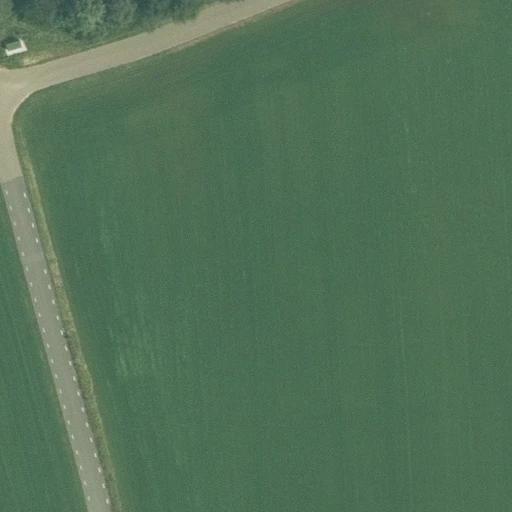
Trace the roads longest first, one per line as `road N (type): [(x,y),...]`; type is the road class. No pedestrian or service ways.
road 1 (unclassified): [(98,511),(0,148)]
road 2 (unclassified): [(0,92),(269,0)]
